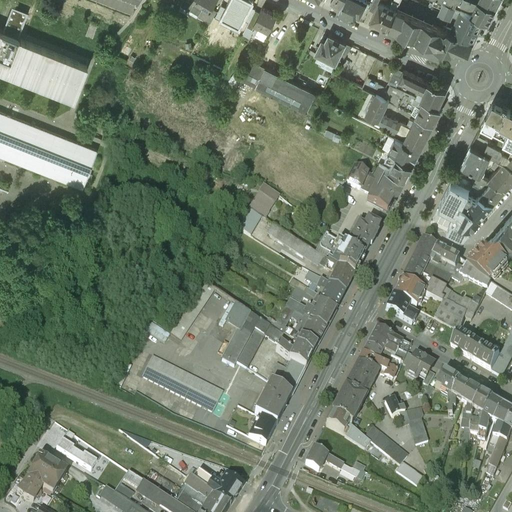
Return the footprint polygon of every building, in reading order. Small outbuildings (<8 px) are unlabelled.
[(184,0),(181,5),(181,6),(187,9),(189,4),(190,0),(184,0)] [(190,0),(189,4),(206,15),(207,15),(212,8),(216,0),(190,0)] [(229,3),(223,0),(217,11),(217,12),(223,15),(226,10),(229,3)] [(230,0),(229,3),(226,10),(234,14),(233,16),(243,21),(244,20),(249,10),(252,3),(246,0),(230,0)] [(366,0),(343,0),(341,6),(338,11),(353,18),(355,17),(358,13),(359,13),(366,0)] [(455,7),(439,0),(435,0),(434,4),(442,7),(439,12),(450,17),(455,7)] [(478,0),(477,0),(439,0),(455,7),(457,1),(472,7),(471,9),(467,7),(465,11),(479,17),(488,21),(496,7),(478,0)] [(379,2),(376,8),(370,21),(388,29),(396,10),(379,2)] [(11,6),(1,32),(0,30),(0,70),(73,99),(86,65),(17,38),(27,12),(11,6)] [(277,15),(263,7),(260,13),(254,24),(262,29),(263,26),(270,29),(277,15)] [(217,11),(212,8),(207,15),(206,15),(204,19),(210,22),(217,12),(217,11)] [(446,31),(397,9),(396,10),(388,29),(389,29),(389,27),(402,33),(401,34),(407,36),(407,35),(425,43),(426,42),(443,50),(445,47),(454,51),(456,48),(464,52),(471,38),(469,38),(455,32),(447,29),(446,31)] [(249,10),(244,20),(248,23),(249,22),(254,12),(249,10)] [(254,12),(249,22),(254,24),(260,13),(255,10),(254,12)] [(479,17),(465,11),(464,14),(460,21),(474,28),(479,17)] [(474,28),(460,21),(455,32),(469,38),(474,28)] [(346,43),(329,34),(327,37),(324,36),(323,36),(321,41),(315,54),(335,64),(337,61),(346,43)] [(346,43),(337,61),(340,63),(352,46),(346,43)] [(321,96),(253,62),(241,80),(311,114),(321,96)] [(396,67),(388,83),(393,85),(405,91),(408,84),(399,80),(403,70),(396,67)] [(431,84),(403,70),(399,80),(408,84),(405,91),(438,107),(446,89),(431,84)] [(405,91),(393,85),(391,90),(377,84),(378,83),(367,78),(363,87),(376,93),(388,99),(398,104),(405,91)] [(438,107),(405,91),(398,104),(417,114),(418,114),(434,122),(441,108),(438,107)] [(418,114),(410,128),(381,114),(388,99),(376,93),(366,114),(377,120),(376,121),(402,134),(406,134),(407,135),(403,142),(419,150),(434,122),(418,114)] [(511,106),(495,103),(491,110),(489,109),(486,114),(487,115),(511,127),(511,106)] [(97,149),(0,111),(0,108),(0,107),(0,155),(82,187),(97,149)] [(511,127),(487,115),(480,126),(501,136),(511,141),(511,127)] [(341,136),(335,133),(331,140),(337,143),(341,136)] [(505,150),(476,135),(471,145),(490,155),(491,156),(499,160),(503,152),(504,153),(505,150)] [(511,141),(501,136),(498,143),(511,149),(511,141)] [(403,142),(396,138),(389,152),(413,164),(419,150),(403,142)] [(490,155),(471,145),(461,165),(468,169),(468,168),(471,169),(480,174),(481,174),(490,155)] [(511,150),(509,156),(504,153),(503,152),(499,160),(503,162),(504,162),(511,166),(511,150)] [(413,164),(389,152),(386,157),(391,160),(394,160),(390,169),(406,177),(410,168),(413,164)] [(489,178),(488,179),(492,181),(506,188),(511,180),(511,166),(504,162),(500,166),(497,169),(489,178)] [(390,169),(379,164),(371,178),(381,183),(381,184),(382,183),(398,191),(406,177),(390,169)] [(468,169),(461,165),(458,171),(467,176),(471,169),(468,168),(468,169)] [(368,176),(354,169),(350,175),(352,176),(347,185),(359,191),(368,176)] [(475,183),(456,174),(452,181),(468,189),(472,191),(474,186),(475,183)] [(481,174),(480,174),(477,180),(488,186),(492,181),(488,179),(489,178),(481,174)] [(371,178),(368,176),(359,191),(373,198),(381,183),(371,178)] [(468,189),(452,181),(449,187),(450,187),(442,203),(449,207),(448,209),(449,209),(452,203),(460,206),(463,201),(462,201),(466,194),(468,189)] [(488,186),(484,191),(474,186),(472,191),(480,195),(493,203),(506,188),(492,181),(488,186)] [(373,198),(369,205),(386,215),(398,191),(382,183),(381,184),(381,183),(373,198)] [(278,197),(265,187),(249,211),(261,218),(263,220),(278,197)] [(476,199),(466,194),(462,201),(463,201),(464,202),(462,207),(481,217),(493,203),(480,195),(476,199)] [(460,206),(452,203),(449,209),(455,213),(456,212),(458,215),(455,220),(453,218),(447,229),(463,237),(481,217),(462,207),(460,206)] [(261,218),(249,211),(238,229),(249,236),(261,218)] [(511,214),(486,244),(487,244),(508,263),(511,259),(511,214)] [(361,218),(345,248),(363,258),(366,251),(379,228),(361,218)] [(323,259),(272,226),(267,233),(325,270),(333,275),(337,267),(327,261),(323,259)] [(363,258),(345,248),(336,243),(327,238),(328,237),(325,235),(319,246),(319,248),(320,250),(321,251),(330,256),(327,261),(337,267),(353,276),(363,258)] [(422,240),(407,270),(421,277),(421,276),(428,263),(431,264),(429,268),(459,283),(462,278),(459,277),(459,276),(460,276),(453,272),(438,264),(440,262),(431,257),(436,247),(422,240)] [(508,263),(487,244),(467,266),(480,277),(490,284),(508,263)] [(447,253),(436,247),(431,257),(440,262),(443,263),(447,253)] [(460,260),(447,253),(443,263),(455,270),(460,260)] [(480,277),(467,266),(460,276),(459,277),(462,278),(488,291),(491,285),(490,284),(480,277)] [(353,276),(337,267),(333,275),(328,285),(344,294),(353,276)] [(421,277),(407,270),(401,282),(415,289),(421,277)] [(320,280),(309,274),(305,280),(316,287),(320,280)] [(427,280),(421,276),(421,277),(415,289),(422,292),(424,294),(423,295),(438,302),(439,299),(428,294),(433,285),(427,281),(427,280)] [(344,294),(328,285),(320,280),(316,287),(322,291),(325,292),(322,297),(321,299),(318,304),(335,312),(344,294)] [(415,289),(401,282),(392,298),(405,305),(409,307),(413,309),(422,292),(415,289)] [(204,284),(170,335),(180,342),(214,291),(204,284)] [(445,291),(433,285),(428,294),(439,299),(440,300),(445,291)] [(511,298),(491,285),(488,291),(486,294),(511,311),(511,298)] [(317,297),(306,289),(304,293),(306,294),(309,296),(315,301),(317,297)] [(463,301),(445,291),(440,300),(469,314),(474,317),(482,302),(475,298),(472,304),(464,299),(463,301)] [(309,296),(306,294),(303,299),(314,305),(316,302),(315,301),(309,296)] [(409,307),(405,305),(392,298),(385,312),(423,333),(427,324),(406,312),(409,307)] [(440,300),(439,299),(438,302),(441,304),(439,309),(438,311),(464,324),(466,319),(469,314),(440,300)] [(306,310),(290,301),(286,308),(296,314),(302,317),(306,310)] [(318,304),(314,312),(311,311),(310,312),(306,310),(302,317),(302,318),(305,319),(309,321),(310,322),(325,330),(335,312),(318,304)] [(302,317),(296,314),(286,308),(277,324),(286,330),(291,319),(301,325),(305,319),(302,318),(302,317)] [(464,324),(438,311),(433,320),(459,334),(464,324)] [(309,321),(305,319),(301,325),(300,327),(295,327),(292,333),(300,339),(301,339),(316,348),(325,330),(310,322),(309,321)] [(283,337),(259,320),(253,333),(262,340),(264,336),(279,345),(283,337)] [(240,328),(222,361),(234,368),(237,362),(245,347),(246,346),(252,335),(240,328)] [(410,348),(376,329),(371,338),(384,346),(398,353),(405,357),(407,354),(410,348)] [(262,340),(253,333),(252,335),(246,346),(245,347),(254,353),(262,340)] [(481,347),(478,345),(459,334),(450,349),(492,374),(500,357),(481,347)] [(296,346),(283,337),(279,345),(276,351),(287,360),(290,362),(305,370),(311,357),(296,346)] [(500,357),(492,374),(501,379),(511,357),(511,337),(500,357)] [(384,346),(371,338),(366,347),(380,355),(384,346)] [(301,339),(300,339),(296,346),(311,357),(316,348),(301,339)] [(245,347),(237,362),(246,368),(254,353),(245,347)] [(380,355),(366,347),(362,356),(376,363),(380,355)] [(398,353),(394,362),(397,363),(401,365),(405,357),(398,353)] [(413,358),(407,354),(405,357),(401,365),(408,369),(410,365),(410,364),(413,358)] [(222,392),(152,356),(141,377),(212,413),(222,392)] [(376,363),(362,356),(357,365),(372,372),(374,369),(376,363)] [(433,367),(415,356),(413,358),(410,364),(410,365),(408,369),(404,376),(415,383),(416,381),(422,384),(425,378),(426,379),(429,373),(433,367)] [(394,362),(390,360),(387,368),(393,371),(397,363),(394,362)] [(287,370),(281,380),(296,388),(305,371),(305,370),(290,362),(287,370)] [(387,368),(376,363),(374,369),(383,373),(381,376),(392,381),(396,373),(393,371),(387,368)] [(276,364),(271,375),(281,380),(287,370),(276,364)] [(372,372),(357,365),(330,416),(350,427),(378,375),(372,372)] [(434,376),(429,373),(426,379),(425,378),(422,384),(427,388),(434,376)] [(458,381),(443,373),(434,389),(448,397),(449,396),(453,398),(458,381)] [(281,380),(271,375),(269,378),(267,382),(270,384),(290,397),(291,398),(294,393),(296,388),(281,380)] [(471,388),(458,381),(453,398),(449,396),(448,397),(448,417),(449,417),(449,416),(453,416),(453,409),(456,409),(456,400),(462,404),(471,388)] [(290,397),(270,384),(266,391),(254,415),(258,418),(276,427),(285,408),(287,403),(290,397)] [(427,388),(421,398),(427,402),(433,391),(427,388)] [(471,388),(462,404),(468,407),(467,412),(464,412),(462,429),(465,430),(470,431),(473,411),(482,395),(471,388)] [(482,395),(473,411),(470,431),(470,434),(479,436),(480,432),(483,417),(493,401),(482,395)] [(392,400),(384,404),(391,418),(398,415),(399,415),(397,410),(392,400)] [(483,417),(480,432),(486,434),(489,424),(487,422),(487,421),(488,419),(494,423),(503,407),(493,401),(483,417)] [(511,412),(503,407),(494,423),(499,426),(497,429),(493,438),(500,441),(505,429),(511,416),(511,412)] [(404,414),(399,415),(398,415),(402,427),(408,425),(415,446),(428,443),(421,421),(409,423),(406,413),(404,414)] [(350,427),(330,416),(325,427),(344,437),(344,438),(364,451),(370,443),(364,438),(350,427)] [(258,418),(248,438),(265,446),(276,427),(258,418)] [(406,458),(371,429),(364,438),(370,443),(399,467),(401,464),(406,458)] [(509,432),(505,429),(500,441),(489,467),(496,470),(510,436),(508,434),(509,432)] [(486,434),(480,432),(479,436),(478,440),(485,441),(486,434)] [(74,437),(67,433),(56,451),(90,473),(98,460),(86,452),(82,458),(72,451),(75,446),(70,443),(74,437)] [(326,457),(313,449),(305,465),(318,473),(324,461),(326,457)] [(343,466),(326,457),(324,461),(341,471),(343,466)] [(66,473),(41,458),(27,480),(41,489),(52,496),(66,473)] [(182,467),(174,461),(171,466),(179,472),(182,467)] [(424,479),(401,464),(395,473),(418,488),(424,479)] [(166,491),(171,481),(148,471),(143,482),(166,491)] [(188,511),(174,502),(129,473),(124,481),(138,490),(137,492),(168,511),(188,511)] [(241,488),(226,478),(219,489),(217,492),(210,487),(212,484),(208,481),(205,479),(198,474),(196,477),(193,481),(211,495),(229,506),(241,488)] [(193,481),(190,479),(189,480),(185,487),(184,486),(174,502),(188,511),(225,511),(229,506),(211,495),(193,481)] [(41,489),(27,480),(23,487),(17,493),(24,501),(33,503),(37,497),(40,497),(40,492),(41,489)] [(133,496),(119,486),(114,493),(128,503),(133,496)] [(142,511),(105,489),(99,498),(120,511),(142,511)] [(308,504),(324,511),(334,511),(338,504),(313,493),(308,504)] [(52,496),(49,502),(59,508),(62,502),(52,496)]
